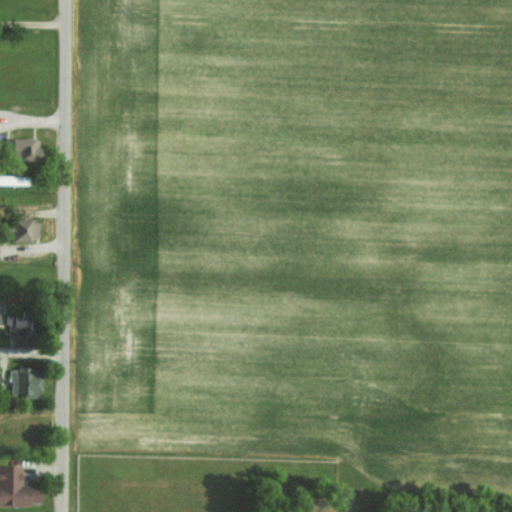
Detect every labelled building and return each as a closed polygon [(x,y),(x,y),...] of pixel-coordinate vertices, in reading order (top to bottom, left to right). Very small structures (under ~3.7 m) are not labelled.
[(38,159),(38,136),(11,137),(12,160),(38,159)] [(8,174),(0,174),(0,183),(8,184),(8,174)] [(10,239),(36,240),(37,218),(11,218),(10,239)] [(7,314),(7,333),(29,334),(30,311),(22,310),(21,314),(7,314)] [(39,397),(40,368),(10,367),(10,392),(23,392),(23,397),(39,397)] [(0,503),(40,504),(40,483),(20,483),(20,464),(0,464),(0,503)]
